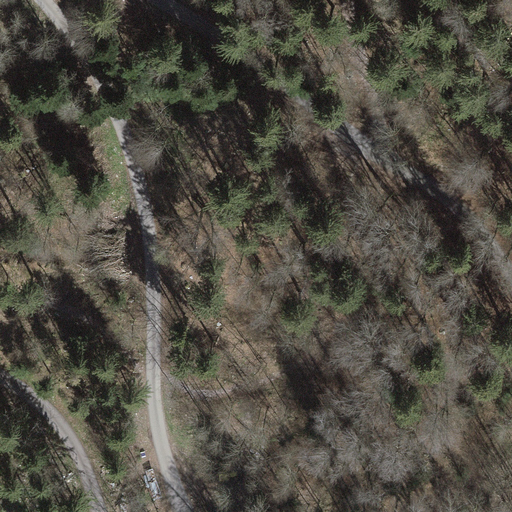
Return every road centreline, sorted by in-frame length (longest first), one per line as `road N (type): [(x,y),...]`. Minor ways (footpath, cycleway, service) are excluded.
road 1 (unclassified): [(198,511),(156,376),(140,203),(116,95),(46,0)]
road 2 (unclassified): [(179,0),(310,110),(478,223),(511,270)]
road 3 (unclassified): [(0,375),(69,431),(102,511)]
road 4 (track): [(345,0),(380,132),(376,156)]
